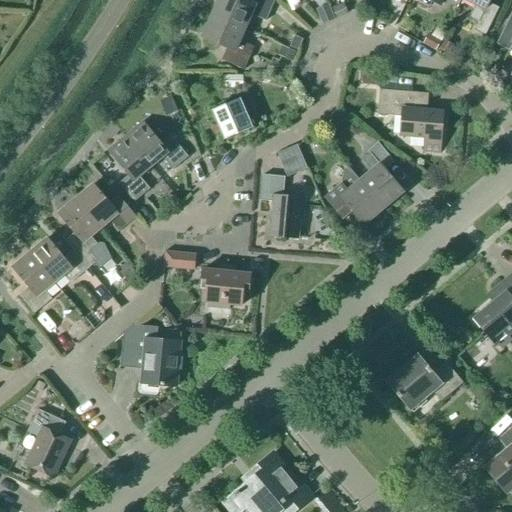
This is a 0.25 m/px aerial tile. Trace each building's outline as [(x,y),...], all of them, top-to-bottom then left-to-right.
[(219,0),(212,15),(245,29),(251,15),(266,22),(275,0),(274,0),(248,0),(247,2),(242,0),(219,0)] [(406,0),(394,0),(392,4),(402,9),(406,0)] [(463,0),(475,6),(469,19),(478,23),(475,31),(485,36),(498,9),(488,4),(490,0),(463,0)] [(344,4),(332,9),(336,19),(348,14),(344,4)] [(316,10),(322,24),(334,19),(328,5),(316,10)] [(511,13),(496,45),(510,52),(511,47),(511,13)] [(239,41),(245,29),(212,15),(202,39),(226,49),(221,61),(244,71),(254,48),(239,41)] [(441,42),(428,35),(423,44),(435,52),(441,42)] [(294,36),(289,47),(298,51),(302,40),(294,36)] [(296,53),(281,47),(277,55),(292,62),(296,53)] [(379,87),(380,72),(363,71),(362,86),(379,87)] [(222,89),(243,89),(243,76),(222,76),(222,89)] [(428,96),(428,95),(380,91),(378,115),(402,117),(401,136),(425,139),(424,151),(439,153),(442,113),(425,111),(426,106),(417,106),(418,95),(428,96)] [(165,118),(178,112),(171,96),(158,102),(165,118)] [(223,141),(253,129),(240,99),(211,112),(223,141)] [(125,138),(151,168),(162,159),(173,171),(188,158),(170,137),(161,144),(143,123),(125,138)] [(139,178),(151,168),(125,138),(107,153),(128,177),(119,185),(134,203),(149,190),(139,178)] [(359,182),(383,209),(403,193),(384,171),(394,163),(378,144),(368,152),(370,154),(362,161),(372,172),(360,182),(359,182)] [(297,150),(285,156),(292,168),(303,162),(297,150)] [(359,182),(360,182),(349,169),(344,172),(340,187),(325,199),(341,218),(350,211),(363,226),(383,209),(359,182)] [(303,218),(305,200),(283,198),(285,178),(263,176),(260,202),(273,203),(269,237),(298,240),(300,218),(303,218)] [(76,200),(100,230),(110,222),(118,232),(135,217),(118,197),(110,205),(94,185),(76,200)] [(91,238),(100,230),(76,200),(57,215),(73,235),(65,242),(72,251),(88,270),(94,265),(99,270),(112,260),(104,243),(99,243),(96,244),(91,238)] [(88,270),(72,251),(64,259),(48,239),(29,254),(54,283),(64,275),(71,284),(88,270)] [(193,271),(194,255),(165,252),(163,269),(193,271)] [(44,291),(54,283),(29,254),(11,269),(28,289),(19,296),(34,314),(52,300),(44,291)] [(139,277),(127,263),(120,269),(121,271),(120,272),(130,285),(139,277)] [(235,269),(219,267),(219,272),(202,271),(201,284),(207,285),(205,304),(206,304),(206,309),(229,311),(230,306),(241,307),(243,290),(249,290),(250,275),(234,274),(235,269)] [(495,346),(511,332),(511,276),(492,293),(498,300),(473,320),(495,346)] [(157,329),(158,328),(133,326),(123,335),(120,368),(143,370),(141,385),(176,388),(177,371),(182,371),(183,358),(178,358),(180,343),(156,341),(157,329)] [(433,374),(417,355),(385,382),(410,412),(433,392),(441,402),(462,384),(445,363),(433,374)] [(52,477),(69,441),(59,437),(66,423),(38,410),(27,433),(39,438),(27,466),(52,477)] [(511,427),(498,440),(507,451),(487,467),(508,492),(511,489),(511,427)] [(299,485),(273,455),(251,474),(255,478),(230,499),(240,511),(245,508),(248,511),(293,511),(312,497),(301,483),(299,485)] [(315,511),(339,511),(344,508),(328,488),(309,504),(315,511)]
